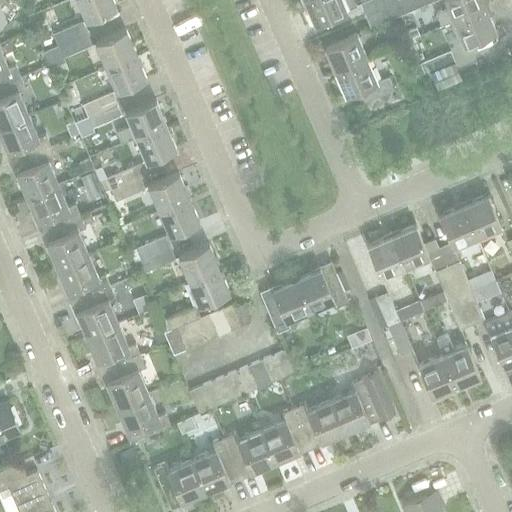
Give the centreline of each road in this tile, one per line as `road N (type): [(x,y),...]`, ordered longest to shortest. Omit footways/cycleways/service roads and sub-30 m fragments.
road 1 (residential): [(360,204),(252,249),(147,0)]
road 2 (residential): [(107,511),(0,260)]
road 3 (residential): [(360,204),(270,0)]
road 4 (residential): [(460,432),(268,511)]
road 5 (residential): [(511,142),(360,204)]
